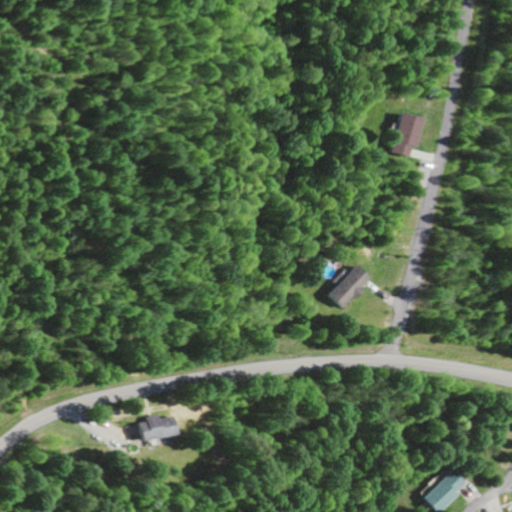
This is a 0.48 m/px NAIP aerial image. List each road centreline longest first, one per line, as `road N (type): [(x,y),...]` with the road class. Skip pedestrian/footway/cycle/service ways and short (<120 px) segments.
road 1 (secondary): [(511,384),(370,366),(241,376),(82,407),(0,451)]
road 2 (residential): [(392,367),(482,0)]
